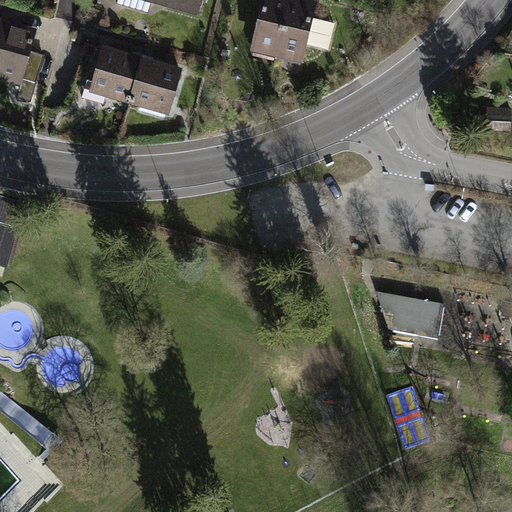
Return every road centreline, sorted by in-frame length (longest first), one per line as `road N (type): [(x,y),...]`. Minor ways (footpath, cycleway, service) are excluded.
road 1 (tertiary): [(0,157),(74,171),(206,166),(253,155),(369,105)]
road 2 (residential): [(369,105),(413,156),(511,180)]
road 3 (tertiary): [(369,105),(490,0)]
